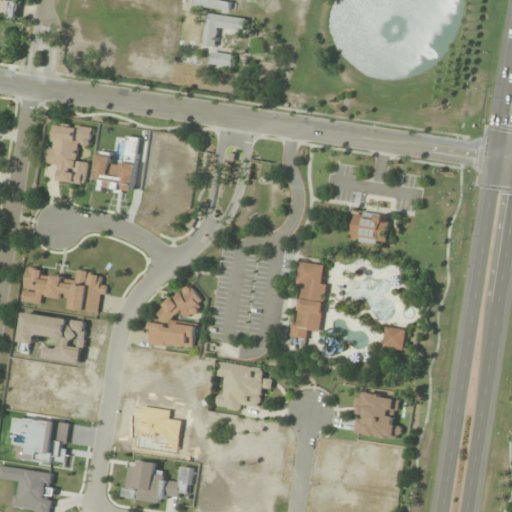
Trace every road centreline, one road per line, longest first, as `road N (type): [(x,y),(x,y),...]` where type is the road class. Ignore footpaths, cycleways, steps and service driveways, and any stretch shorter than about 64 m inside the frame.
road 1 (tertiary): [(511,161),(0,81)]
road 2 (secondary): [(511,17),(440,511)]
road 3 (residential): [(91,509),(116,325),(136,285),(196,242),(218,208),(239,118)]
road 4 (secondary): [(465,511),(511,224)]
road 5 (residential): [(45,0),(0,271)]
road 6 (residential): [(55,225),(109,225),(140,238),(162,266)]
